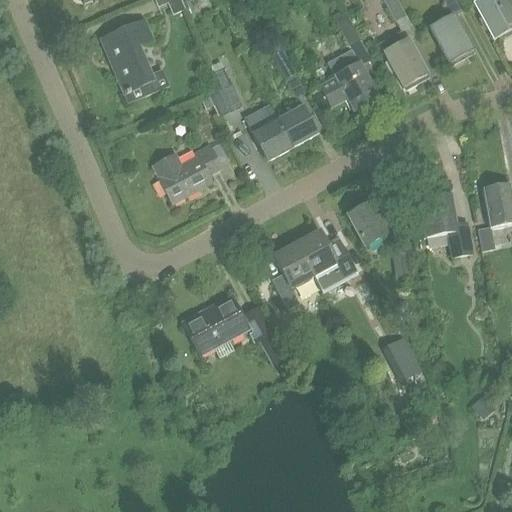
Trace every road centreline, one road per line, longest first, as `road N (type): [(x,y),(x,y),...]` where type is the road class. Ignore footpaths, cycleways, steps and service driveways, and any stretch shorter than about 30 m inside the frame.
road 1 (residential): [(141,271),(163,267),(436,119),(511,99)]
road 2 (residential): [(141,271),(129,265),(21,0)]
